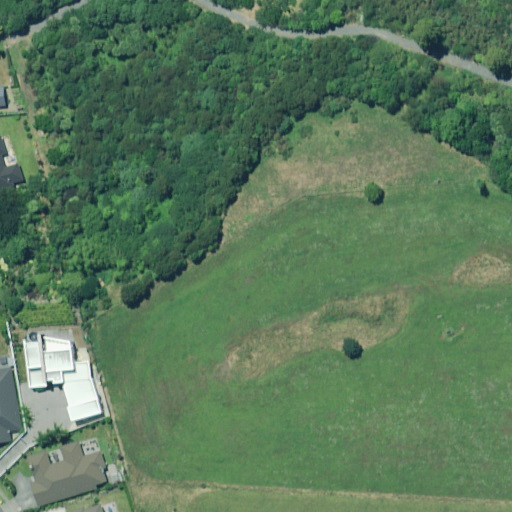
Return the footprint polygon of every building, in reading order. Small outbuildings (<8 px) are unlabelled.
[(0,188),(24,182),(18,161),(5,165),(1,152),(7,150),(2,134),(0,134),(0,188)] [(67,380),(76,416),(105,409),(94,376),(92,359),(79,360),(76,327),(29,331),(34,383),(67,380)] [(13,431),(26,429),(15,364),(0,366),(0,443),(15,441),(13,431)] [(34,480),(41,504),(99,488),(97,482),(107,479),(104,468),(110,467),(104,448),(87,453),(83,438),(62,444),(66,458),(55,461),(51,448),(31,453),(39,479),(34,480)] [(69,511),(107,511),(104,501),(69,511)]
